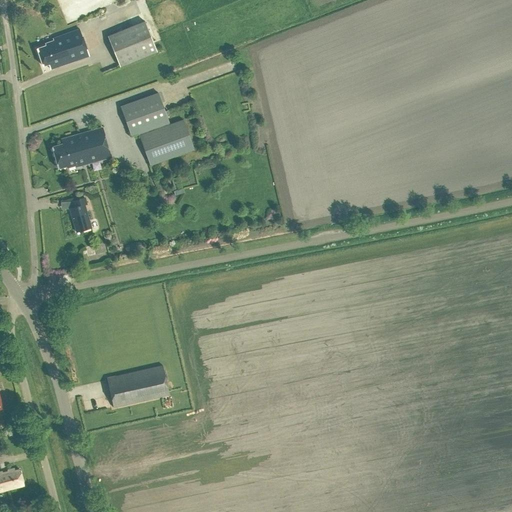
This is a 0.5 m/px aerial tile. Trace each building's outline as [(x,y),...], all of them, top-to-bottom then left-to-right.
[(143,20),(106,36),(118,66),(156,51),(143,20)] [(89,56),(79,30),(53,39),(53,41),(45,44),(46,46),(37,49),(43,66),(48,64),(50,70),(89,56)] [(130,136),(137,133),(149,165),(193,150),(181,118),(168,123),(157,92),(119,105),(130,136)] [(67,168),(76,166),(76,167),(110,157),(101,128),(61,140),(62,145),(52,148),(58,168),(67,166),(67,168)] [(181,189),(178,177),(171,179),(174,191),(181,189)] [(69,209),(76,232),(91,228),(84,205),(86,204),(84,198),(73,201),(74,207),(69,209)] [(106,379),(113,408),(168,395),(162,366),(106,379)] [(0,470),(0,491),(25,485),(21,471),(16,472),(16,471),(9,472),(9,474),(4,475),(3,470),(0,470)]
